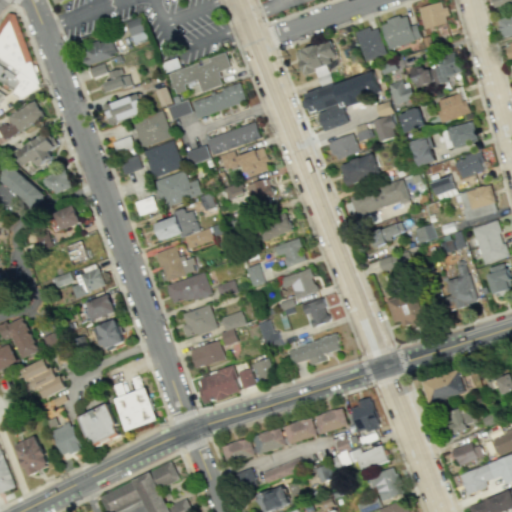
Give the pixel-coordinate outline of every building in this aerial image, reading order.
[(419,7),(424,28),(449,22),(443,1),(419,7)] [(41,88),(15,15),(9,15),(0,29),(0,82),(14,92),(12,95),(21,100),(41,88)] [(417,24),(410,25),(408,15),(382,21),(388,47),(421,39),(417,24)] [(511,33),(511,15),(498,18),(501,36),(511,33)] [(147,37),(139,17),(126,22),(134,42),(147,37)] [(377,25),(355,32),(365,61),(387,54),(377,25)] [(117,56),(111,38),(81,47),(87,65),(117,56)] [(295,52),(305,76),(316,71),(321,84),(332,80),(325,62),(338,58),(330,38),(295,52)] [(416,87),(462,73),(456,52),(440,57),(442,65),(425,70),(424,64),(410,68),(416,87)] [(201,91),(222,85),(218,71),(230,67),(226,53),(168,71),(175,94),(187,90),(184,83),(198,79),(201,91)] [(108,72),(105,63),(89,68),(93,77),(108,72)] [(102,83),(105,93),(130,84),(124,67),(108,72),(111,80),(102,83)] [(382,94),(374,71),(306,93),(308,100),(302,101),(306,114),(318,111),(324,131),(349,122),(344,106),(382,94)] [(389,84),(394,104),(414,99),(409,79),(389,84)] [(192,100),(198,117),(246,101),(241,84),(192,100)] [(157,90),(163,106),(173,103),(168,86),(157,90)] [(470,113),(464,92),(438,99),(441,109),(438,110),(441,121),(470,113)] [(145,113),(139,94),(105,104),(110,123),(145,113)] [(45,115),(34,99),(7,117),(11,123),(7,125),(6,122),(0,126),(0,132),(4,139),(7,137),(8,138),(19,130),(20,131),(45,115)] [(193,112),(188,99),(168,106),(172,119),(193,112)] [(380,117),(393,112),(389,101),(376,105),(380,117)] [(425,127),(420,108),(400,112),(405,132),(425,127)] [(133,121),(142,147),(172,137),(164,111),(133,121)] [(398,136),(392,115),(373,120),(379,141),(398,136)] [(213,155),(261,137),(255,121),(207,139),(213,155)] [(442,128),(446,148),(478,142),(474,122),(442,128)] [(60,144),(49,151),(53,157),(38,167),(32,157),(21,165),(13,153),(46,131),(51,139),(55,137),(60,144)] [(329,141),(334,159),(359,152),(354,134),(329,141)] [(114,140),(117,154),(135,150),(131,136),(114,140)] [(437,160),(429,136),(411,142),(419,166),(437,160)] [(153,178),(183,167),(174,140),(144,150),(153,178)] [(191,164),(211,158),(206,145),(186,152),(191,164)] [(270,170),(265,148),(240,154),(245,176),(270,170)] [(240,164),(236,150),(220,155),(225,169),(240,164)] [(460,178),(486,170),(480,152),(455,160),(460,178)] [(348,185),(381,173),(373,153),(341,164),(348,185)] [(121,160),(124,174),(142,168),(138,155),(121,160)] [(0,176),(11,164),(46,194),(34,208),(0,178),(0,176)] [(43,180),(65,169),(73,186),(56,193),(53,187),(49,189),(47,184),(45,185),(43,180)] [(155,179),(162,206),(202,195),(198,179),(189,181),(186,171),(155,179)] [(455,188),(451,176),(432,182),(437,195),(455,188)] [(410,198),(403,178),(350,196),(357,216),(410,198)] [(273,197),(269,179),(247,183),(251,202),(273,197)] [(228,199),(246,194),(242,181),(225,187),(228,199)] [(460,193),(465,210),(495,201),(491,184),(460,193)] [(140,215),(158,209),(153,195),(135,202),(140,215)] [(74,204),(82,221),(63,229),(55,212),(74,204)] [(191,207),(176,213),(177,215),(156,224),(164,242),(199,227),(191,207)] [(257,221),(261,240),(293,232),(289,213),(257,221)] [(473,228),(485,264),(509,255),(497,220),(473,228)] [(375,245),(406,234),(401,221),(371,232),(375,245)] [(419,242),(435,238),(431,224),(415,228),(419,242)] [(189,249),(214,240),(209,227),(184,237),(189,249)] [(46,228),(51,245),(38,249),(33,232),(46,228)] [(278,255),(283,254),(288,266),(307,260),(299,237),(275,246),(278,255)] [(165,280),(199,271),(195,255),(180,259),(176,246),(157,252),(165,280)] [(496,296),(511,290),(511,282),(506,262),(487,268),(496,296)] [(264,283),(260,264),(248,267),(252,286),(264,283)] [(447,280),(455,309),(478,302),(467,264),(458,267),(461,276),(447,280)] [(98,267),(75,275),(78,283),(70,286),(75,298),(87,293),(87,291),(105,284),(98,267)] [(292,285),(296,298),(318,291),(310,268),(282,277),(285,287),(292,285)] [(0,270),(0,305),(15,300),(3,269),(0,270)] [(51,277),(55,287),(72,281),(69,271),(51,277)] [(173,305),(212,292),(205,272),(166,284),(173,305)] [(220,297),(238,291),(234,279),(216,286),(220,297)] [(388,298),(394,322),(402,320),(405,328),(427,322),(418,290),(388,298)] [(85,302),(91,319),(115,311),(108,293),(85,302)] [(311,327),(330,321),(323,298),(304,304),(311,327)] [(217,329),(211,305),(182,312),(185,324),(183,324),(186,337),(217,329)] [(238,341),(234,328),(246,324),(242,310),(221,317),(226,331),(222,332),(226,345),(238,341)] [(0,337),(1,337),(2,339),(8,336),(19,358),(36,350),(19,317),(5,324),(4,321),(0,323),(0,337)] [(115,317),(90,327),(97,345),(101,343),(101,345),(103,345),(104,348),(106,348),(106,350),(113,347),(113,345),(124,341),(121,333),(124,332),(121,325),(119,326),(115,317)] [(259,323),(266,348),(282,343),(278,330),(273,331),(270,320),(259,323)] [(39,337),(44,348),(57,343),(52,331),(39,337)] [(289,349),(293,363),(309,359),(311,364),(327,359),(325,353),(341,348),(336,334),(289,349)] [(226,359),(219,339),(190,350),(196,369),(226,359)] [(0,343),(1,343),(2,344),(6,342),(15,360),(0,367),(0,343)] [(253,362),(258,380),(274,376),(269,357),(253,362)] [(41,358),(18,370),(24,381),(26,380),(26,381),(28,380),(32,389),(34,388),(35,389),(36,388),(42,398),(64,387),(60,380),(63,378),(61,374),(59,375),(58,374),(55,376),(52,371),(54,370),(52,366),(50,367),(49,366),(46,368),(41,358)] [(241,392),(233,366),(196,377),(204,403),(241,392)] [(237,372),(243,388),(256,384),(250,368),(237,372)] [(423,382),(431,405),(467,390),(459,368),(423,382)] [(146,387),(158,419),(128,430),(116,398),(146,387)] [(50,399),(54,406),(66,400),(62,393),(50,399)] [(350,405),(360,434),(381,427),(370,398),(350,405)] [(79,417),(94,448),(121,434),(116,425),(118,424),(107,402),(79,417)] [(453,434),(470,429),(468,423),(476,421),(471,405),(446,412),(453,434)] [(319,432),(347,426),(343,408),(315,414),(319,432)] [(317,434),(311,417),(283,426),(289,443),(317,434)] [(52,430),(64,454),(72,450),(73,454),(83,449),(81,445),(83,444),(73,424),(70,425),(68,420),(61,424),(62,425),(52,430)] [(253,436),(258,453),(286,445),(281,427),(253,436)] [(511,450),(511,431),(494,436),(498,453),(511,450)] [(15,445),(21,458),(19,459),(23,466),(26,465),(31,475),(49,465),(44,455),(46,454),(42,445),(40,446),(34,435),(15,445)] [(227,462),(254,455),(250,437),(222,445),(227,462)] [(476,440),(453,449),(459,465),(482,457),(476,440)] [(383,445),(362,452),(360,448),(352,451),(349,444),(342,447),(344,452),(337,455),(341,466),(358,460),(362,470),(389,461),(383,445)] [(0,494),(15,489),(1,453),(0,453),(0,494)] [(511,454),(460,473),(468,494),(488,487),(486,481),(502,475),(505,483),(511,480),(511,454)] [(266,481),(304,471),(301,460),(263,469),(266,481)] [(100,493),(107,511),(112,511),(144,499),(149,511),(193,511),(187,498),(168,506),(161,487),(179,479),(173,463),(100,493)] [(321,482),(334,477),(329,464),(316,468),(321,482)] [(242,488),(257,482),(251,467),(237,473),(242,488)] [(401,494),(396,468),(369,474),(372,487),(378,486),(381,499),(401,494)] [(269,511),(292,503),(284,485),(258,495),(264,511),(269,511)] [(511,489),(469,505),(471,511),(504,511),(511,509),(511,489)] [(379,511),(408,511),(406,500),(379,507),(379,511)]
